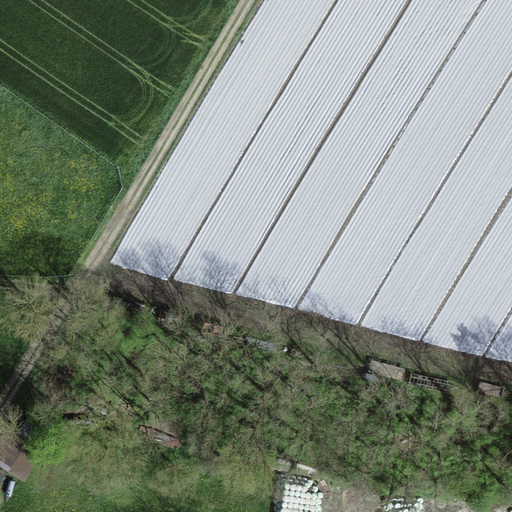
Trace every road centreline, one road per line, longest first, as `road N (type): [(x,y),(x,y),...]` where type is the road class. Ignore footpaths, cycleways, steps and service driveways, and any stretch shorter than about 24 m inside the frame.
road 1 (track): [(247,0),(73,291)]
road 2 (track): [(73,291),(0,418)]
